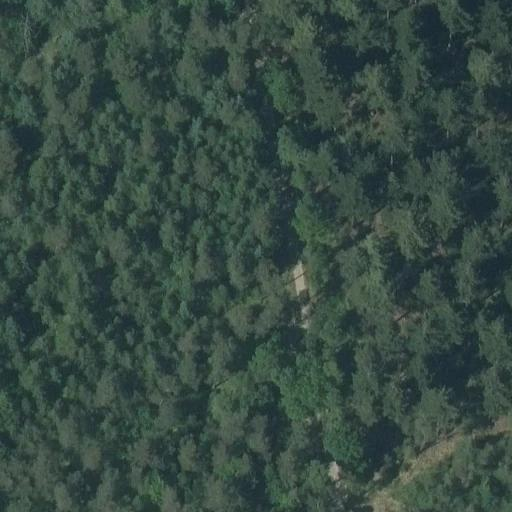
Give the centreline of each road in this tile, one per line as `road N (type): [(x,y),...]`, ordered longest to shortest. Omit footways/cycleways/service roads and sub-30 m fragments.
road 1 (track): [(337,511),(244,0)]
road 2 (track): [(320,412),(0,485)]
